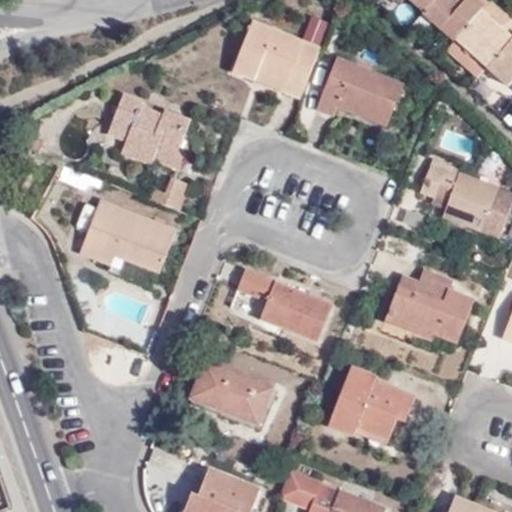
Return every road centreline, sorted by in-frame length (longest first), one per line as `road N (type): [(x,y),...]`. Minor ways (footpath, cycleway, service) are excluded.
road 1 (residential): [(221,221),(343,264),(365,229),(358,188),(283,158),(233,190)]
road 2 (residential): [(221,221),(119,470)]
road 3 (residential): [(511,415),(482,400),(455,455),(511,489)]
road 4 (primary): [(0,367),(50,498)]
